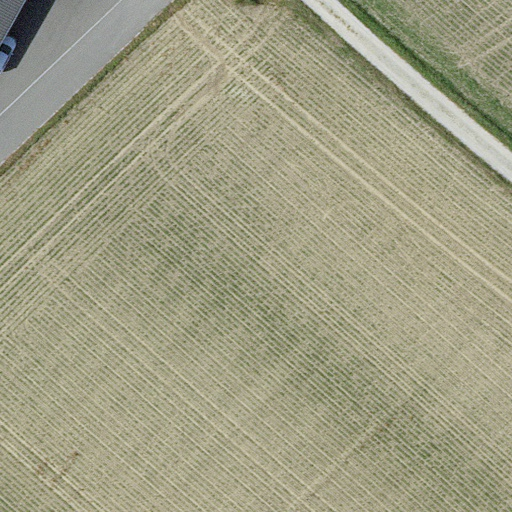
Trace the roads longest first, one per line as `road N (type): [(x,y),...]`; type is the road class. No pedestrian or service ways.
road 1 (track): [(511,155),(315,0)]
road 2 (residential): [(0,136),(145,0)]
